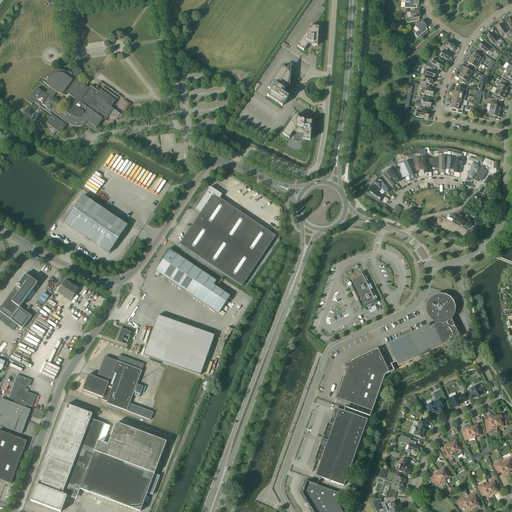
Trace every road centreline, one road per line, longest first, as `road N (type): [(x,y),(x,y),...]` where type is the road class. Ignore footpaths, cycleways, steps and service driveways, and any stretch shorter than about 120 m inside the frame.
road 1 (unclassified): [(429,268),(414,306),(328,350),(281,481),(291,511)]
road 2 (secondary): [(301,220),(300,257),(216,490)]
road 3 (secondary): [(216,490),(319,230)]
road 4 (unclassified): [(114,282),(113,306),(64,378),(14,511)]
road 5 (tertiary): [(315,168),(334,0)]
road 6 (unclassified): [(176,124),(63,141),(23,114)]
road 7 (residential): [(418,511),(411,496),(435,430),(496,397)]
road 8 (unclassified): [(114,282),(138,269),(211,163)]
road 9 (residential): [(467,44),(447,78),(439,117),(509,134)]
road 10 (secondary): [(339,147),(353,0)]
road 11 (residential): [(394,198),(428,180),(467,187),(456,209),(414,219)]
road 12 (unclassified): [(496,397),(454,263)]
